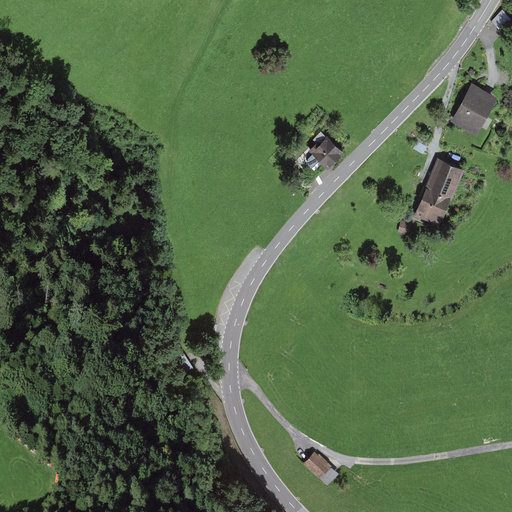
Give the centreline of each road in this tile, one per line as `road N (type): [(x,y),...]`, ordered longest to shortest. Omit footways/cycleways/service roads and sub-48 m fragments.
road 1 (secondary): [(491,0),(437,76),(280,241),(242,301),(228,363),(233,407),(252,452),(298,511)]
road 2 (track): [(228,363),(311,444),(348,461),(511,446)]
road 3 (track): [(427,173),(457,51)]
